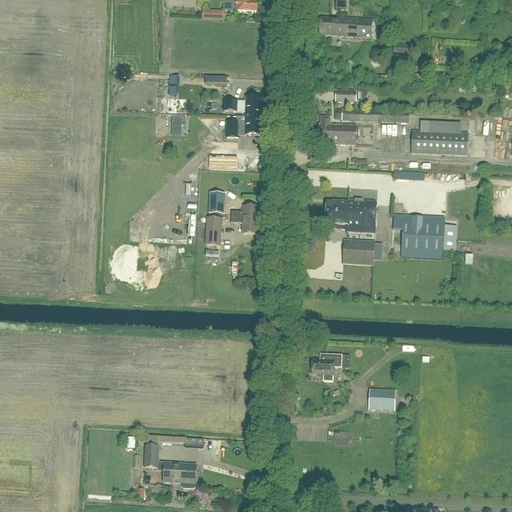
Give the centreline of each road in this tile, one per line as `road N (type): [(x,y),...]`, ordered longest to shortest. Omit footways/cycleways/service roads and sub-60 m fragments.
road 1 (unclassified): [(272,511),(293,0)]
road 2 (track): [(511,182),(285,178)]
